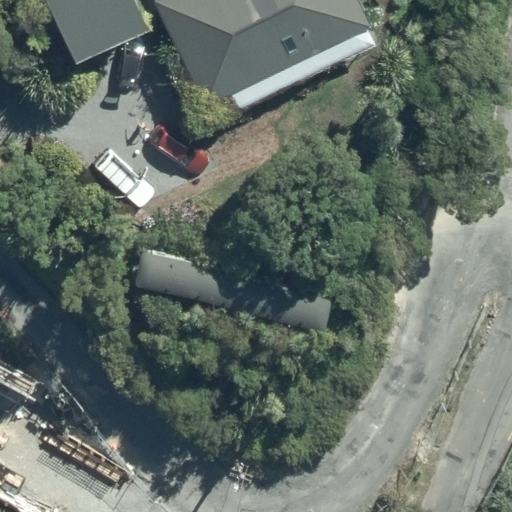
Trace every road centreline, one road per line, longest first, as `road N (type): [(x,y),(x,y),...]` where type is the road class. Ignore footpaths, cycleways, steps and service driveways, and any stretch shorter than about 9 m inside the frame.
road 1 (residential): [(0,284),(179,472),(214,498),(271,509),(330,492),(386,439),(469,235),(488,219),(511,216)]
road 2 (residential): [(451,511),(511,373)]
